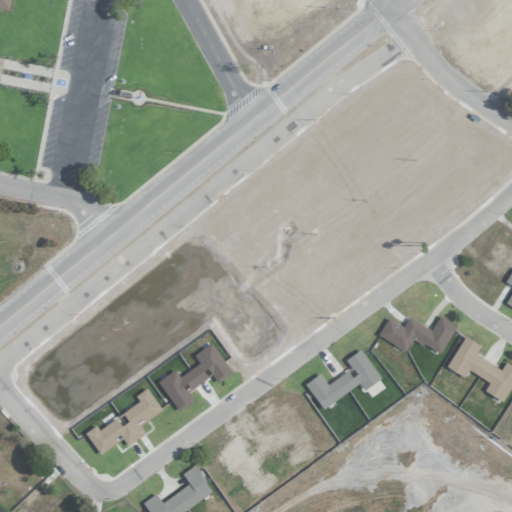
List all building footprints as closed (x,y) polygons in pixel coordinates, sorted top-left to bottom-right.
[(8,0),(0,0),(0,8),(7,9),(8,0)] [(374,86),(387,115),(403,108),(415,136),(446,122),(438,103),(420,111),(411,89),(399,94),(392,78),(374,86)] [(378,169),(344,114),(316,132),(326,147),(339,139),(354,163),(344,169),(354,184),(378,169)] [(482,146),(469,131),(445,152),(456,165),(433,184),(455,209),(470,197),(458,183),(477,166),(469,157),(482,146)] [(323,214),(340,189),(325,179),(318,189),(298,176),(310,159),(296,149),(286,163),(282,160),(273,173),(290,184),(287,189),(323,214)] [(276,208),(257,181),(244,191),(252,201),(225,220),(219,212),(208,221),(226,245),(276,208)] [(503,304),(511,308),(511,269),(511,270),(511,269),(511,248),(492,238),(483,255),(497,263),(491,275),(511,286),(503,304)] [(295,279),(315,309),(331,298),(325,288),(347,274),(352,281),(369,270),(349,240),(331,252),(336,261),(316,274),(312,267),(295,279)] [(158,303),(175,290),(178,294),(211,268),(192,243),(177,254),(186,266),(167,280),(155,264),(141,275),(152,289),(149,291),(158,303)] [(84,328),(106,356),(123,343),(117,335),(151,309),(132,284),(118,295),(126,306),(104,324),(99,317),(84,328)] [(231,329),(229,326),(218,333),(232,354),(295,311),(280,289),(269,296),(272,302),(231,329)] [(375,336),(403,351),(410,338),(438,354),(454,325),(437,315),(429,330),(406,317),(401,326),(385,318),(375,336)] [(278,335),(274,327),(255,337),(259,345),(278,335)] [(77,392),(67,379),(90,360),(70,334),(54,347),(65,361),(46,376),(53,386),(39,396),(52,412),(77,392)] [(501,402),(511,381),(511,366),(503,361),(499,369),(473,354),(478,345),(462,336),(444,367),(463,377),(466,370),(487,382),(482,390),(501,402)] [(155,381),(176,411),(191,400),(185,391),(208,376),(214,383),(230,372),(209,342),(191,354),(197,363),(177,376),(173,369),(155,381)] [(320,408),(357,384),(361,390),(379,378),(358,348),(342,360),(348,368),(325,384),(317,373),(303,383),(320,408)] [(96,429),(93,425),(83,432),(97,454),(120,439),(125,445),(143,433),(137,424),(159,410),(144,388),(133,395),(137,402),(96,429)] [(314,458),(299,417),(293,419),(286,400),(272,406),(273,410),(258,416),(264,432),(284,425),(292,447),(280,452),(286,468),(314,458)] [(213,452),(255,501),(279,481),(267,467),(256,476),(238,455),(248,445),(237,432),(213,452)] [(148,511),(180,511),(211,492),(192,465),(179,473),(186,484),(159,502),(154,493),(142,501),(148,511)]
